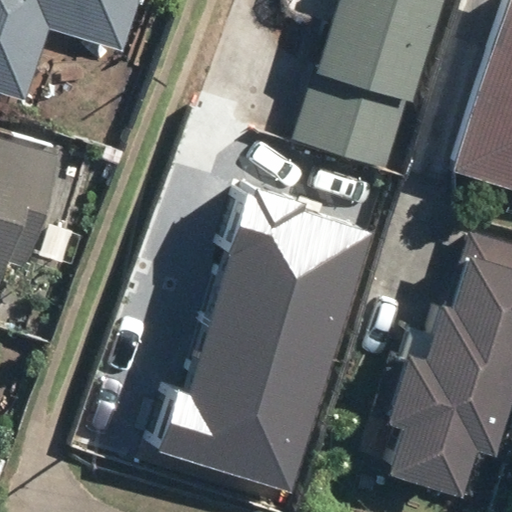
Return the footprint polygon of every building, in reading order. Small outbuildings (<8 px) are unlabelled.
[(116,62),(135,0),(0,0),(0,81),(23,89),(39,38),(116,62)] [(380,164),(429,0),(321,0),(282,135),(380,164)] [(511,0),(494,0),(441,160),(511,183),(511,0)] [(0,258),(15,263),(52,151),(0,133),(0,258)] [(378,197),(298,172),(253,315),(154,284),(130,361),(160,371),(136,448),(207,470),(208,463),(286,488),(378,197)] [(511,380),(511,240),(462,225),(433,317),(402,308),(374,398),(400,407),(384,458),(462,483),(477,435),(493,440),(511,380)]
